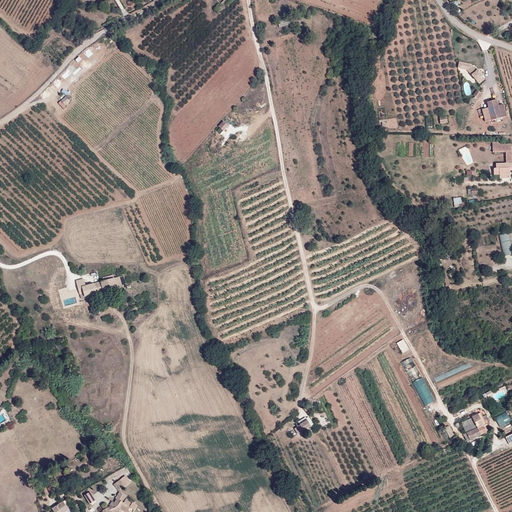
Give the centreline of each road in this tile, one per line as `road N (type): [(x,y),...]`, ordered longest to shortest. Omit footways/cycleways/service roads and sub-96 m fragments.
road 1 (track): [(495,511),(375,291),(315,305),(249,0)]
road 2 (unclassified): [(154,0),(89,42),(0,125)]
